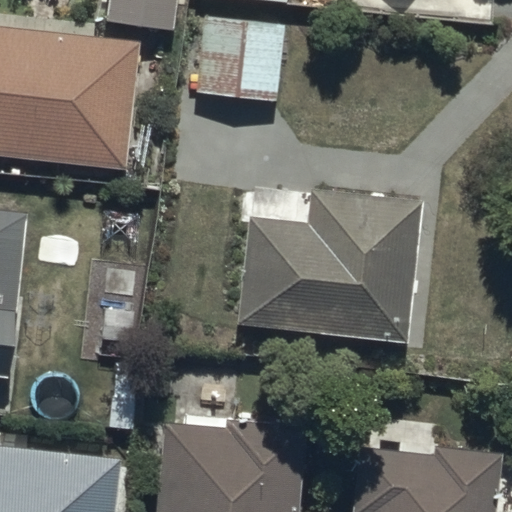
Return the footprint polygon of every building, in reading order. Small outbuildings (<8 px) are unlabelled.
[(104,0),(103,13),(173,21),(175,0),(104,0)] [(281,17),(201,11),(195,89),(275,95),(281,17)] [(0,146),(125,159),(138,32),(0,18),(0,146)] [(248,207),(236,315),(406,333),(421,190),(310,178),(306,214),(248,207)] [(0,366),(11,368),(25,206),(0,203),(0,366)] [(229,416),(161,412),(154,511),(296,511),(303,417),(229,412),(229,416)] [(119,448),(0,436),(0,511),(116,511),(117,507),(114,507),(119,448)] [(362,510),(362,511),(493,511),(500,442),(429,436),(428,444),(359,438),(353,509),(362,510)]
